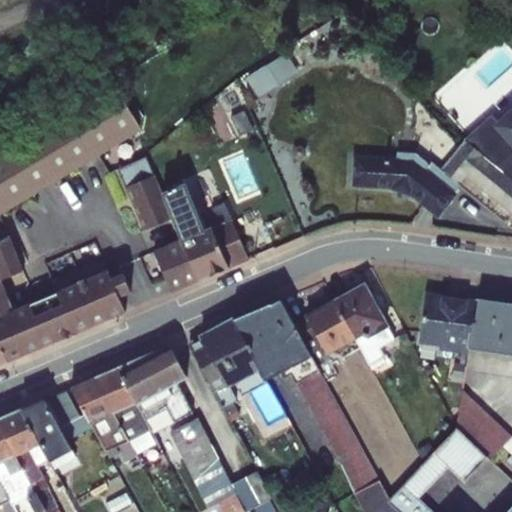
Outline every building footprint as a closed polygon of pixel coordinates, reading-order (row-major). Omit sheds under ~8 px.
[(287,53),(247,78),(260,97),(299,72),(287,53)] [(0,211),(141,127),(116,85),(0,155),(0,211)] [(245,110),(232,116),(241,135),(254,129),(245,110)] [(441,168),(440,169),(459,185),(467,176),(511,213),(511,178),(465,140),(441,168)] [(425,167),(428,163),(415,153),(398,152),(398,158),(414,159),(425,167)] [(126,188),(156,174),(148,156),(118,169),(126,188)] [(398,158),(354,156),(352,185),(401,188),(438,217),(457,193),(455,191),(425,167),(414,159),(398,158)] [(455,191),(459,185),(440,169),(441,168),(429,160),(428,163),(425,167),(455,191)] [(173,219),(163,192),(156,174),(126,188),(145,231),(173,219)] [(186,182),(163,192),(173,219),(181,240),(200,281),(250,259),(232,217),(206,228),(186,182)] [(10,235),(0,241),(0,277),(1,281),(26,270),(11,235),(10,236),(10,235)] [(173,293),(200,281),(181,240),(155,251),(173,293)] [(82,281),(108,270),(105,259),(77,271),(82,281)] [(0,342),(7,360),(125,311),(108,270),(82,281),(58,292),(13,311),(0,316),(0,342)] [(82,281),(77,271),(53,280),(58,292),(82,281)] [(0,316),(13,311),(1,281),(0,277),(0,316)] [(365,284),(335,301),(356,338),(362,334),(366,336),(386,325),(387,324),(365,284)] [(470,347),(479,300),(428,293),(420,343),(440,346),(440,350),(463,353),(469,354),(470,347)] [(281,300),(234,319),(260,368),(266,378),(281,370),(311,355),(294,323),(281,300)] [(511,304),(479,300),(470,347),(511,353),(511,304)] [(335,301),(307,316),(328,353),(356,338),(335,301)] [(307,316),(294,323),(311,355),(318,366),(331,359),(328,353),(307,316)] [(260,368),(234,319),(201,337),(203,340),(228,385),(230,384),(260,368)] [(394,339),(386,325),(366,336),(362,334),(356,338),(370,365),(384,356),(380,347),(394,339)] [(188,338),(142,358),(160,390),(138,400),(154,432),(193,412),(173,375),(201,362),(192,345),(188,338)] [(228,385),(203,340),(192,345),(201,362),(232,422),(241,417),(233,401),(237,399),(230,384),(228,385)] [(318,366),(311,355),(281,370),(284,378),(292,375),(341,461),(355,493),(380,479),(318,366)] [(142,358),(119,368),(136,401),(138,400),(160,390),(142,358)] [(119,368),(96,378),(114,412),(128,406),(136,403),(136,401),(119,368)] [(96,378),(73,388),(85,413),(90,422),(91,422),(114,412),(96,378)] [(73,388),(59,394),(71,420),(85,413),(73,388)] [(458,428),(488,457),(491,459),(504,445),(511,436),(511,435),(462,389),(458,428)] [(59,394),(46,398),(65,435),(90,422),(85,413),(71,420),(59,394)] [(46,398),(22,409),(40,443),(48,459),(49,462),(72,449),(65,435),(46,398)] [(128,406),(114,412),(128,441),(129,440),(141,435),(128,406)] [(22,409),(0,418),(0,424),(16,455),(29,448),(40,443),(22,409)] [(91,422),(106,450),(128,441),(114,412),(91,422)] [(199,417),(171,431),(209,508),(237,494),(232,484),(199,417)] [(0,424),(0,461),(16,455),(0,424)] [(458,428),(435,451),(449,465),(465,481),(488,457),(458,428)] [(149,450),(141,435),(129,440),(138,454),(149,450)] [(121,454),(125,461),(138,454),(129,440),(128,441),(106,450),(110,458),(121,454)] [(38,464),(48,459),(40,443),(29,448),(38,464)] [(24,471),(47,511),(62,511),(48,484),(46,478),(38,464),(29,448),(16,455),(24,471)] [(49,462),(48,459),(38,464),(46,478),(78,458),(72,449),(49,462)] [(410,478),(404,484),(419,498),(449,465),(435,451),(410,478)] [(0,461),(0,481),(3,488),(16,481),(33,511),(32,511),(47,511),(24,471),(16,455),(0,461)] [(404,484),(410,478),(403,467),(389,476),(382,483),(390,499),(404,484)] [(237,494),(246,511),(271,497),(267,490),(258,471),(232,484),(237,494)] [(382,483),(380,479),(355,493),(365,511),(401,511),(389,500),(390,499),(382,483)] [(0,511),(17,511),(10,497),(3,488),(0,481),(0,511)] [(401,511),(433,511),(419,498),(404,484),(390,499),(389,500),(401,511)] [(267,490),(271,497),(279,511),(285,511),(273,487),(267,490)] [(127,494),(108,503),(112,511),(132,502),(127,494)] [(237,494),(209,508),(210,511),(243,511),(246,511),(237,494)] [(314,511),(310,503),(294,511),(314,511)]
